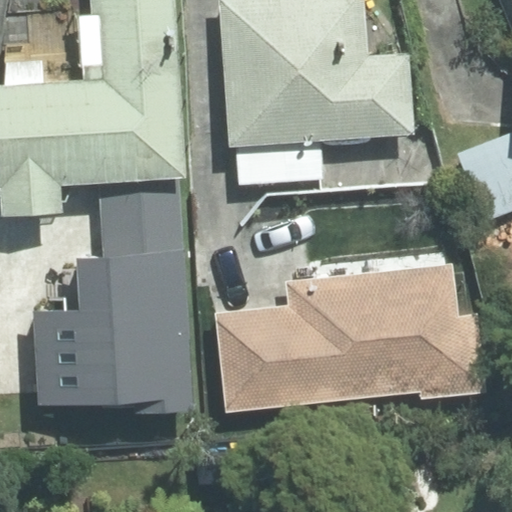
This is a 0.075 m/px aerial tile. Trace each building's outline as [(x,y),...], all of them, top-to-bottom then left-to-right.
[(194,166),(180,0),(94,0),(95,7),(85,8),(87,71),(49,73),(47,52),(11,53),(11,75),(0,74),(0,175),(7,175),(8,202),(71,199),(70,172),(107,170),(111,240),(133,253),(135,302),(190,299),(186,236),(182,236),(177,165),(194,166)] [(420,125),(415,45),(374,48),(370,0),(224,0),(234,136),(243,136),(246,178),(328,173),(325,132),(420,125)] [(511,128),(464,148),(479,186),(511,172),(511,128)] [(491,384),(483,306),(464,308),(458,256),(290,273),(292,298),(221,306),(231,404),(424,384),(424,391),(491,384)] [(28,313),(0,311),(0,366),(25,368),(28,313)]
